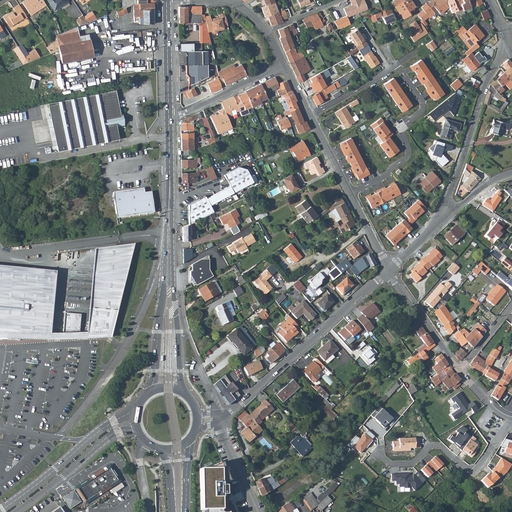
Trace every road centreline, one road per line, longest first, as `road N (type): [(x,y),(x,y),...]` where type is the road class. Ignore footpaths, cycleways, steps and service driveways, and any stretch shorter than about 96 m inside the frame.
road 1 (residential): [(218,421),(388,269)]
road 2 (residential): [(443,219),(507,41)]
road 3 (residential): [(348,192),(408,151),(400,129),(422,105),(396,64)]
road 4 (residential): [(509,415),(473,468),(438,448),(403,463),(375,454)]
road 5 (unclassified): [(135,411),(103,426),(0,509)]
road 6 (secondary): [(169,116),(168,277)]
road 7 (unclassified): [(14,511),(104,439),(137,431)]
road 8 (residential): [(169,116),(284,64)]
road 9 (residential): [(388,269),(458,371)]
